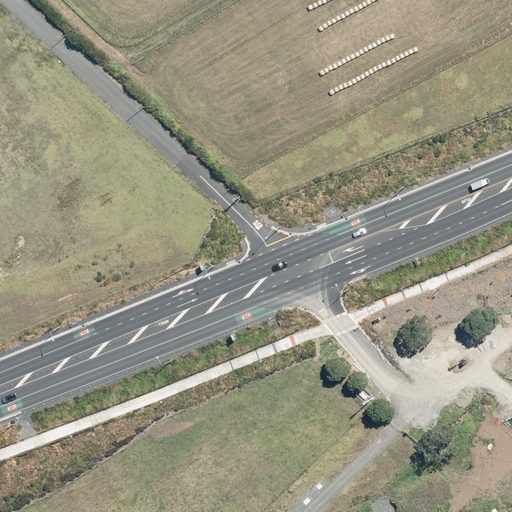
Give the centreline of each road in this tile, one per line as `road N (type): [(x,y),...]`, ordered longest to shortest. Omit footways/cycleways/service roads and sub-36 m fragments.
road 1 (unclassified): [(11,0),(281,263)]
road 2 (primary): [(302,283),(0,404)]
road 3 (primary): [(0,370),(281,263)]
road 4 (track): [(511,394),(484,380),(450,386),(309,511)]
road 5 (trunk): [(281,263),(511,167)]
road 6 (trunk): [(511,197),(302,283)]
road 7 (track): [(54,0),(105,47),(127,54),(231,0)]
road 8 (unclassified): [(421,408),(302,283)]
